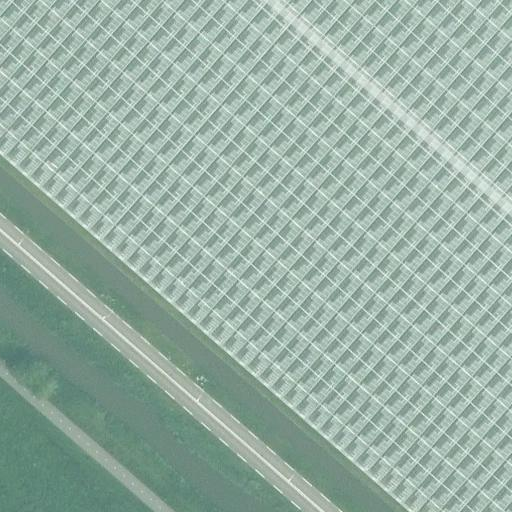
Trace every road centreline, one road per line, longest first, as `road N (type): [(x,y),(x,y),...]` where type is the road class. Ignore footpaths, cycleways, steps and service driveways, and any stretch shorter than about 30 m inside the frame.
road 1 (tertiary): [(0,231),(320,511)]
road 2 (unknown): [(136,511),(0,393)]
